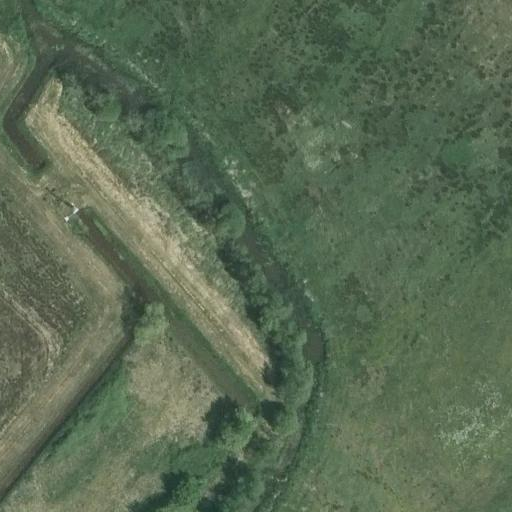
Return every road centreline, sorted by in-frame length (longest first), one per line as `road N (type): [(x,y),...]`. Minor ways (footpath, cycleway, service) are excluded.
road 1 (track): [(46,96),(32,116),(35,131),(266,398),(259,429),(203,511)]
road 2 (track): [(0,456),(97,339),(105,316),(96,283),(0,166)]
